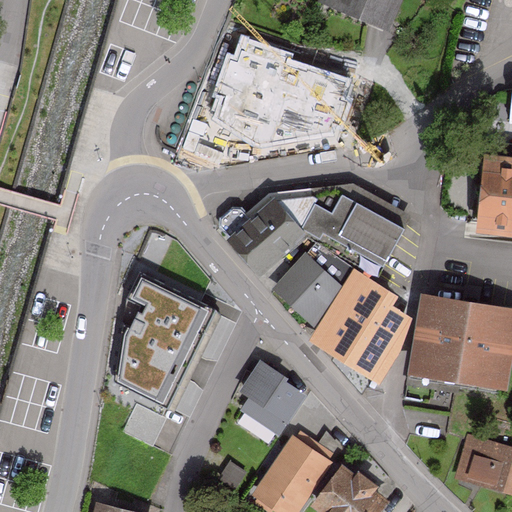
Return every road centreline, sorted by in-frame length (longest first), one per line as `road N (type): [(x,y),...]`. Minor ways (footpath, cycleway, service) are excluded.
road 1 (residential): [(60,511),(100,236),(109,214),(135,193)]
road 2 (residential): [(368,423),(399,379),(435,236),(402,144)]
road 3 (residential): [(162,196),(344,163),(402,144)]
road 4 (residential): [(135,193),(128,121),(211,38),(223,0)]
road 5 (residential): [(259,311),(180,480),(176,511)]
road 6 (residential): [(259,311),(368,423)]
road 7 (residential): [(162,196),(259,311)]
road 8 (residential): [(402,144),(511,78)]
road 9 (residential): [(368,423),(456,511)]
